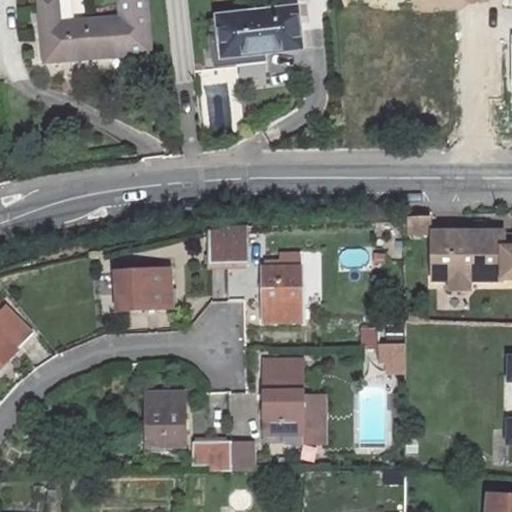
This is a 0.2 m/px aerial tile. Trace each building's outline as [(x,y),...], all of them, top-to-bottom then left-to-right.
[(38,0),(44,63),(149,54),(144,0),(118,0),(120,19),(59,24),(56,0),(38,0)] [(222,57),(300,48),(296,10),(218,19),(222,57)] [(433,219),(413,219),(413,233),(433,233),(433,219)] [(250,264),(250,227),(229,228),(230,265),(250,264)] [(209,229),(210,265),(230,265),(229,228),(209,229)] [(435,278),(504,278),(511,277),(511,247),(505,247),(505,233),(435,233),(435,278)] [(271,299),(272,306),(266,306),(266,321),(304,321),(303,269),(265,269),(266,299),(271,299)] [(144,310),(174,309),(172,272),(120,275),(121,312),(136,311),(136,306),(144,305),(144,310)] [(27,289),(24,273),(10,276),(13,292),(27,289)] [(7,363),(33,335),(7,308),(0,315),(0,369),(2,368),(0,366),(0,362),(3,359),(7,363)] [(404,345),(383,345),(383,354),(404,353),(404,345)] [(404,353),(383,354),(383,360),(393,360),(393,374),(404,374),(404,353)] [(272,411),(273,418),(267,418),(267,434),(306,434),(306,443),(328,443),(328,398),(306,397),(306,361),(267,361),(267,411),(272,411)] [(149,394),(149,424),(155,424),(155,431),(149,431),(149,445),(177,446),(187,446),(187,394),(149,394)] [(233,442),(233,471),(233,473),(252,473),(251,441),(233,442)] [(196,466),(214,466),(214,471),(233,471),(233,442),(196,442),(196,466)] [(497,444),(496,462),(510,462),(510,444),(497,444)] [(149,455),(177,455),(177,446),(149,445),(149,455)] [(511,511),(511,498),(491,497),(489,511),(511,511)]
